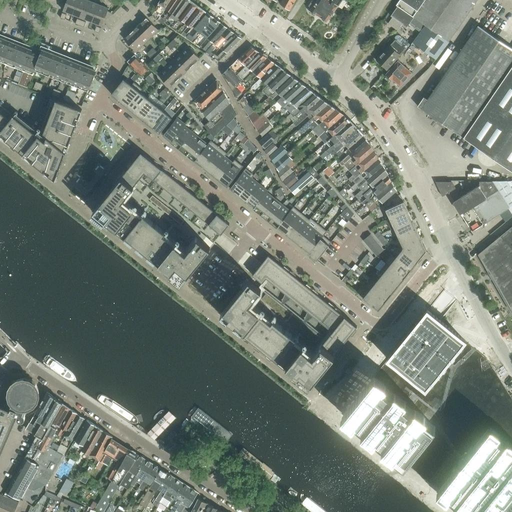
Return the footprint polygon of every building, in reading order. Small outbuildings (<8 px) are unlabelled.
[(66,0),(63,10),(73,14),(78,0),(66,0)] [(78,0),(73,14),(82,18),(89,0),(87,0),(78,0)] [(99,4),(89,0),(82,18),(92,22),(99,4)] [(165,9),(170,0),(160,0),(158,4),(165,9)] [(170,0),(165,9),(172,14),(180,0),(170,0)] [(189,0),(180,0),(172,14),(178,19),(190,0),(189,0)] [(178,19),(185,24),(197,6),(190,0),(178,19)] [(282,0),(281,3),(285,6),(285,8),(287,10),(289,9),(290,10),(296,0),(282,0)] [(329,0),(316,0),(315,3),(312,1),(308,6),(312,8),(310,11),(311,11),(311,13),(315,16),(317,15),(319,17),(330,0),(329,0)] [(331,0),(331,1),(330,0),(319,17),(327,23),(342,0),(331,0)] [(511,0),(398,0),(396,4),(398,5),(414,17),(426,25),(448,41),(476,0),(511,0)] [(99,4),(92,22),(102,25),(108,8),(99,4)] [(392,17),(388,23),(397,30),(402,24),(407,27),(409,24),(414,17),(398,5),(390,16),(392,17)] [(197,6),(185,24),(192,29),(205,11),(197,6)] [(194,28),(201,33),(213,17),(206,12),(194,28)] [(146,17),(138,25),(150,37),(158,30),(146,17)] [(201,33),(208,38),(220,23),(213,17),(201,33)] [(208,38),(214,43),(227,28),(220,23),(208,38)] [(138,25),(131,32),(143,44),(150,37),(138,25)] [(421,32),(413,42),(436,60),(449,42),(448,41),(426,25),(421,32)] [(511,65),(511,48),(478,25),(427,99),(424,97),(417,106),(463,137),(511,65)] [(214,43),(221,48),(234,33),(227,28),(214,43)] [(143,44),(131,32),(123,39),(135,51),(143,44)] [(221,48),(227,53),(241,39),(234,33),(221,48)] [(377,60),(376,60),(386,69),(407,46),(409,44),(405,41),(400,36),(399,35),(397,35),(396,35),(395,36),(395,37),(395,39),(393,42),(389,46),(390,46),(377,60)] [(0,61),(5,64),(14,67),(23,71),(21,77),(19,82),(18,84),(28,88),(29,85),(36,67),(45,70),(54,74),(63,77),(72,81),(81,84),(89,88),(96,71),(88,67),(79,64),(70,60),(61,57),(52,53),(43,50),(42,49),(41,50),(35,47),(33,46),(31,50),(22,46),(13,43),(4,39),(0,37),(0,61)] [(173,40),(167,46),(170,49),(177,43),(173,40)] [(187,46),(180,53),(192,65),(199,58),(187,46)] [(259,52),(251,46),(237,59),(245,67),(259,52)] [(146,54),(150,57),(156,51),(152,47),(146,54)] [(267,58),(259,52),(245,67),(252,73),(267,58)] [(180,53),(172,60),(184,73),(192,65),(180,53)] [(148,68),(137,57),(134,54),(127,61),(141,75),(148,68)] [(158,54),(152,60),(156,64),(162,58),(158,54)] [(267,58),(252,73),(260,79),(275,64),(267,58)] [(172,60),(165,67),(177,80),(184,73),(172,60)] [(388,77),(390,79),(392,79),(393,80),(393,79),(400,85),(411,73),(398,61),(386,74),(387,75),(388,77)] [(267,86),(283,70),(275,64),(260,79),(267,86)] [(511,65),(463,137),(511,170),(511,65)] [(177,80),(165,67),(157,74),(169,87),(177,80)] [(267,86),(275,92),(291,76),(284,70),(283,70),(267,86)] [(291,76),(275,92),(282,98),(282,97),(299,82),(291,76)] [(132,85),(124,78),(112,93),(111,94),(119,101),(132,85)] [(223,91),(216,80),(196,101),(203,111),(223,91)] [(140,92),(142,89),(134,82),(132,85),(119,101),(127,107),(140,92)] [(299,82),(282,97),(289,103),(290,103),(307,87),(299,82)] [(307,87),(290,103),(297,109),(298,108),(315,93),(307,87)] [(231,103),(223,91),(203,111),(210,121),(231,103)] [(127,107),(135,113),(148,98),(140,92),(127,107)] [(322,98),(315,93),(298,108),(304,114),(305,113),(322,98)] [(156,104),(148,98),(135,113),(143,120),(156,104)] [(329,104),(322,98),(305,113),(311,119),(313,118),(329,104)] [(59,170),(66,152),(63,150),(66,142),(68,143),(69,143),(73,132),(76,126),(82,110),(56,100),(55,101),(46,125),(43,133),(41,138),(13,115),(8,121),(0,131),(0,135),(11,144),(17,149),(48,174),(51,176),(50,176),(55,180),(58,174),(57,174),(59,171),(59,170)] [(238,115),(231,103),(210,121),(220,132),(238,115)] [(143,120),(151,126),(164,111),(156,104),(143,120)] [(319,124),(336,109),(329,104),(313,118),(319,124)] [(319,136),(344,115),(336,109),(319,124),(312,130),(315,133),(316,132),(319,136)] [(159,133),(167,124),(172,117),(164,111),(151,126),(159,133)] [(1,115),(0,115),(0,131),(8,121),(1,115)] [(328,129),(335,135),(351,121),(346,117),(344,115),(328,129)] [(177,117),(176,119),(163,135),(171,141),(184,125),(184,126),(185,124),(177,117)] [(351,121),(335,135),(333,137),(339,144),(340,144),(358,128),(351,121)] [(238,134),(242,130),(238,124),(233,130),(238,134)] [(178,149),(192,132),(184,126),(184,125),(171,141),(170,142),(178,149)] [(364,134),(358,128),(340,144),(345,150),(346,150),(364,134)] [(186,155),(200,138),(192,132),(178,149),(186,155)] [(268,133),(259,142),(264,148),(274,139),(268,133)] [(346,150),(352,157),(368,142),(364,134),(346,150)] [(186,155),(194,162),(195,161),(195,160),(208,145),(207,144),(200,138),(186,155)] [(251,150),(254,153),(257,149),(255,146),(248,139),(245,143),(251,150)] [(219,147),(211,140),(207,144),(208,145),(195,160),(195,161),(203,167),(219,147)] [(358,164),(374,150),(373,148),(373,147),(371,144),(369,143),(369,142),(352,157),(358,164)] [(266,150),(264,151),(269,157),(270,156),(273,153),(278,148),(273,143),(269,147),(266,149),(266,150)] [(203,167),(211,173),(225,156),(227,154),(219,147),(203,167)] [(374,150),(358,164),(357,165),(363,171),(379,158),(374,150)] [(229,224),(141,152),(121,177),(119,176),(113,184),(115,185),(94,211),(182,282),(203,256),(205,257),(211,250),(209,249),(229,224)] [(211,173),(219,180),(233,162),(232,162),(225,156),(211,173)] [(379,158),(363,171),(369,178),(384,165),(379,158)] [(243,166),(235,159),(232,162),(233,162),(219,180),(227,186),(243,166)] [(279,172),(278,173),(282,181),(294,172),(291,168),(295,165),(291,161),(287,165),(279,172)] [(384,165),(369,178),(368,179),(374,185),(387,174),(388,173),(384,167),(384,165)] [(252,178),(254,175),(246,168),(229,188),(238,195),(252,178)] [(373,186),(379,193),(391,182),(392,181),(387,174),(374,185),(373,186)] [(252,178),(238,195),(246,201),(260,184),(252,178)] [(472,189),(453,201),(461,213),(472,231),(500,214),(509,209),(508,208),(511,205),(511,181),(504,181),(491,181),(479,181),(479,185),(472,189)] [(365,205),(371,212),(382,202),(394,192),(396,190),(391,182),(379,193),(365,205)] [(451,182),(436,182),(442,196),(455,188),(451,182)] [(268,191),(260,184),(246,201),(253,207),(254,208),(266,192),(267,192),(268,191)] [(266,192),(254,208),(253,207),(252,209),(261,215),(274,198),(267,192),(266,192)] [(385,209),(390,219),(408,211),(400,194),(390,199),(393,206),(385,209)] [(282,205),(274,198),(261,215),(269,222),(282,205)] [(277,227),(290,211),(282,205),(269,222),(277,228),(278,227),(277,227)] [(91,235),(57,207),(46,220),(81,247),(91,235)] [(290,211),(277,227),(278,227),(285,233),(302,213),(293,207),(290,211)] [(390,219),(394,228),(412,220),(410,214),(408,211),(390,219)] [(293,240),(310,220),(309,220),(302,213),(285,233),(293,240)] [(310,220),(293,240),(301,246),(319,225),(310,218),(309,220),(310,220)] [(394,228),(398,237),(417,229),(414,223),(412,220),(394,228)] [(323,235),(323,236),(327,231),(319,225),(301,246),(309,252),(309,253),(323,235)] [(511,227),(487,247),(479,255),(489,274),(492,278),(511,312),(511,311),(511,227)] [(398,237),(403,247),(421,238),(418,232),(417,230),(417,229),(398,237)] [(370,249),(374,245),(377,243),(370,234),(363,240),(370,249)] [(323,236),(323,235),(309,253),(309,252),(308,253),(317,260),(331,242),(323,236)] [(403,247),(402,249),(401,250),(415,260),(416,260),(419,256),(421,258),(426,250),(421,239),(421,238),(403,247)] [(401,250),(395,258),(411,270),(417,262),(418,261),(416,260),(415,260),(401,250)] [(253,274),(249,279),(248,280),(247,279),(240,286),(242,288),(224,310),(221,314),(220,315),(229,322),(230,321),(234,324),(242,330),(245,333),(255,341),(257,342),(266,350),(268,351),(277,359),(278,359),(286,366),(287,366),(294,372),(298,375),(305,381),(310,385),(327,363),(329,364),(335,357),(333,355),(337,351),(341,346),(351,334),(355,329),(357,326),(339,312),(329,304),(317,294),(306,285),(294,276),(284,267),(278,263),(273,258),(268,255),(261,264),(253,274)] [(395,258),(389,265),(389,266),(404,278),(411,270),(395,258)] [(404,278),(389,266),(389,265),(386,263),(379,272),(382,274),(398,286),(404,278)] [(382,274),(376,281),(391,294),(398,286),(382,274)] [(376,281),(372,278),(365,286),(366,287),(367,287),(385,302),(391,294),(376,281)] [(360,295),(378,310),(385,302),(367,287),(366,287),(360,295)] [(375,377),(341,418),(352,427),(355,425),(363,432),(361,434),(373,444),(375,441),(384,448),(381,451),(393,460),(394,458),(404,467),(405,465),(414,472),(412,474),(418,479),(418,480),(427,487),(434,492),(435,490),(439,492),(436,495),(438,496),(437,497),(444,502),(445,501),(446,502),(448,500),(455,506),(453,508),(458,511),(510,511),(511,511),(511,400),(486,360),(465,343),(466,342),(441,321),(456,302),(443,291),(428,311),(427,310),(423,315),(421,314),(418,318),(419,319),(414,325),(413,324),(409,328),(411,330),(406,336),(404,335),(401,339),(403,340),(401,342),(400,340),(397,344),(398,346),(393,352),(391,351),(388,355),(390,356),(386,361),(387,362),(375,377)] [(105,395),(65,368),(60,376),(100,403),(105,395)] [(0,450),(15,415),(17,416),(17,418),(18,420),(19,421),(21,421),(22,421),(24,421),(25,419),(25,417),(24,415),(23,414),(25,409),(28,408),(32,406),(35,404),(37,400),(39,396),(39,393),(38,388),(36,385),(34,383),(32,381),(29,380),(24,379),(21,379),(15,381),(14,383),(12,384),(11,386),(10,388),(9,392),(9,395),(10,399),(12,402),(1,410),(0,410),(0,450)] [(26,429),(35,434),(55,398),(47,392),(26,429)] [(33,442),(40,446),(45,436),(63,403),(55,398),(35,434),(34,434),(37,436),(33,442)] [(32,461),(37,464),(39,465),(33,477),(46,484),(64,455),(57,451),(52,449),(50,447),(49,444),(51,442),(55,434),(69,408),(63,403),(45,436),(40,446),(39,448),(39,449),(32,461)] [(67,431),(77,413),(70,408),(69,408),(55,434),(59,436),(63,430),(67,431)] [(77,413),(67,431),(64,437),(72,441),(84,419),(77,413)] [(233,441),(205,419),(201,424),(229,447),(233,441)] [(78,435),(79,435),(75,441),(84,445),(95,426),(86,420),(78,435)] [(83,452),(89,455),(102,430),(95,426),(84,445),(77,459),(79,460),(83,452)] [(89,455),(99,461),(111,436),(102,430),(89,455)] [(108,465),(112,458),(121,442),(116,438),(113,437),(112,436),(111,436),(99,461),(95,468),(99,470),(103,462),(108,465)] [(288,483),(238,441),(231,449),(281,492),(288,483)] [(39,448),(40,446),(33,442),(6,491),(20,499),(33,477),(39,465),(37,464),(32,461),(39,449),(39,448)] [(128,449),(129,447),(121,442),(112,458),(117,461),(112,469),(113,470),(109,477),(108,479),(111,481),(112,481),(128,449)] [(60,444),(57,451),(64,455),(68,449),(67,448),(68,446),(66,445),(65,447),(60,444)] [(138,455),(128,449),(112,481),(111,481),(94,510),(98,511),(103,511),(112,511),(114,511),(107,507),(122,481),(138,455)] [(138,455),(122,481),(125,482),(131,472),(136,475),(146,460),(138,455)] [(153,464),(146,460),(133,479),(141,484),(153,464)] [(64,472),(68,465),(63,462),(59,468),(64,472)] [(161,469),(153,464),(141,484),(139,488),(143,490),(148,482),(152,485),(161,469)] [(161,469),(152,485),(150,488),(153,490),(152,492),(148,490),(139,504),(145,508),(157,489),(167,473),(161,469)] [(174,478),(167,473),(157,489),(161,491),(153,504),(157,506),(165,493),(174,478)] [(165,493),(171,497),(166,506),(168,507),(182,483),(174,478),(165,493)] [(65,481),(59,492),(67,496),(73,485),(65,481)] [(190,487),(182,483),(173,498),(177,501),(169,511),(174,511),(180,503),(190,487)] [(198,493),(190,487),(180,503),(185,505),(180,511),(187,511),(190,508),(189,507),(198,493)] [(3,495),(0,502),(0,507),(4,509),(9,498),(3,495)] [(4,509),(9,511),(14,500),(9,498),(4,509)] [(204,511),(209,503),(199,498),(191,511),(204,511)] [(328,511),(311,498),(305,506),(312,511),(328,511)] [(14,500),(9,511),(11,511),(14,511),(19,502),(14,500)] [(218,507),(209,503),(204,511),(215,511),(217,508),(218,507)]
